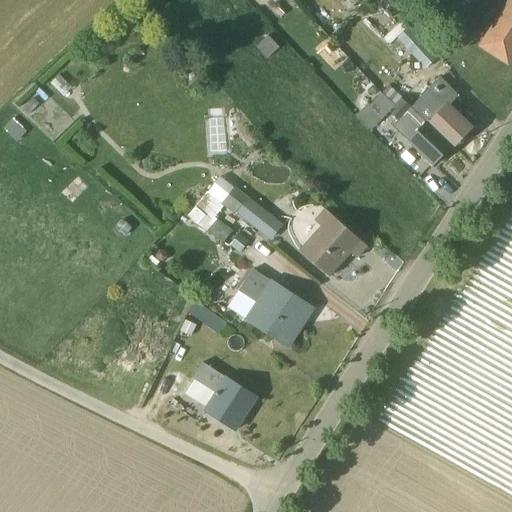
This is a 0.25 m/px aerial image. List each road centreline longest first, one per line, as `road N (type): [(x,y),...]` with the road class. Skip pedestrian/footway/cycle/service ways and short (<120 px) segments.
road 1 (unclassified): [(278,498),(511,130)]
road 2 (unclassified): [(0,356),(278,498)]
